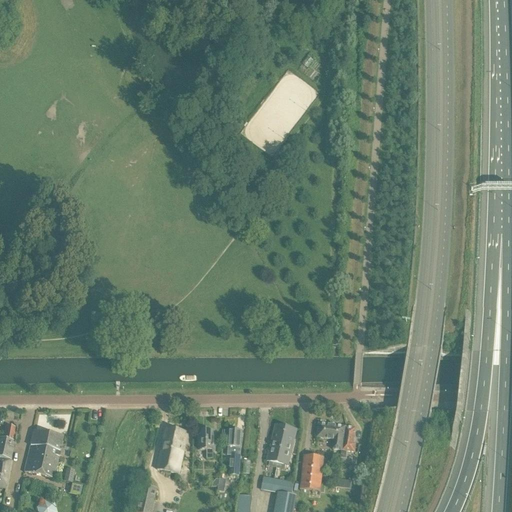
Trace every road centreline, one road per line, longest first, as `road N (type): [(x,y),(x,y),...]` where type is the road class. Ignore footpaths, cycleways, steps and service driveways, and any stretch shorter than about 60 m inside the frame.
road 1 (secondary): [(430,0),(425,265),(382,511)]
road 2 (secondary): [(399,511),(443,254),(446,0)]
road 3 (unclassified): [(357,398),(0,402)]
road 4 (motorway): [(501,232),(480,411),(450,511)]
road 5 (motorway): [(501,232),(496,511)]
road 6 (motorway): [(496,0),(501,232)]
